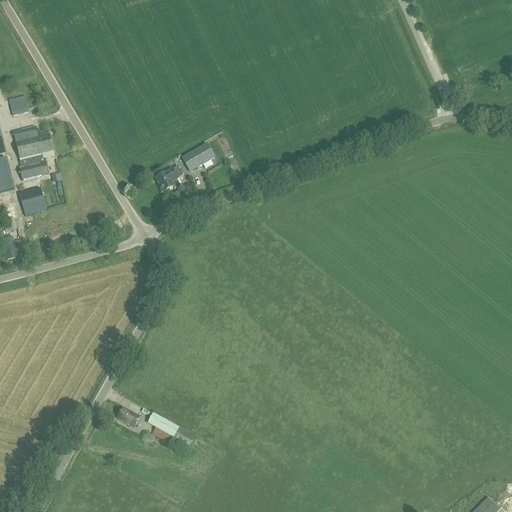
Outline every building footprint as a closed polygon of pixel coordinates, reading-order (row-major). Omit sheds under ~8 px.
[(25,94),(8,96),(10,113),(28,111),(25,94)] [(45,160),(54,158),(49,135),(38,137),(36,128),(13,134),(22,168),(19,168),(23,183),(49,176),(45,160)] [(191,172),(216,159),(208,145),(184,158),(191,172)] [(0,195),(15,191),(8,160),(0,161),(0,195)] [(178,167),(166,175),(156,180),(164,194),(173,188),(174,189),(180,186),(178,182),(179,181),(178,180),(184,177),(178,167)] [(41,190),(20,196),(25,217),(46,211),(41,190)] [(17,229),(14,218),(8,220),(11,231),(17,229)] [(14,242),(13,239),(1,241),(6,261),(17,258),(16,250),(21,249),(19,241),(14,242)] [(137,430),(143,420),(140,419),(140,418),(124,409),(118,420),(134,429),(137,430)] [(172,442),(188,451),(195,439),(153,415),(148,423),(156,428),(152,436),(170,446),(172,442)] [(149,442),(152,434),(141,430),(138,438),(149,442)] [(502,511),(487,495),(468,511),(502,511)]
